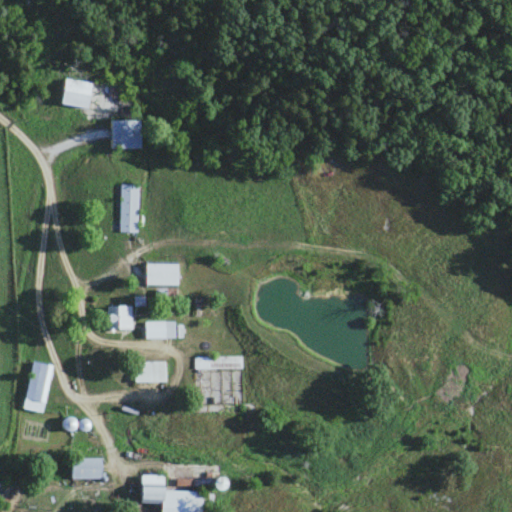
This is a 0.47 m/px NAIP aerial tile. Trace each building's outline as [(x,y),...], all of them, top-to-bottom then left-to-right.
[(83,108),(88,82),(60,77),(56,103),(83,108)] [(137,148),(137,119),(106,119),(106,148),(137,148)] [(116,232),(135,232),(135,183),(116,183),(116,232)] [(175,287),(175,264),(142,264),(142,287),(175,287)] [(103,328),(127,328),(127,305),(103,305),(103,328)] [(173,321),(142,321),(142,338),(173,338),(173,321)] [(192,369),(241,369),(241,357),(192,357),(192,369)] [(40,412),(49,364),(29,361),(20,408),(40,412)] [(131,381),(163,381),(163,362),(131,362),(131,381)] [(68,458),(68,478),(98,478),(98,458),(68,458)] [(198,511),(199,491),(160,490),(160,475),(136,474),(136,502),(158,502),(157,511),(198,511)]
